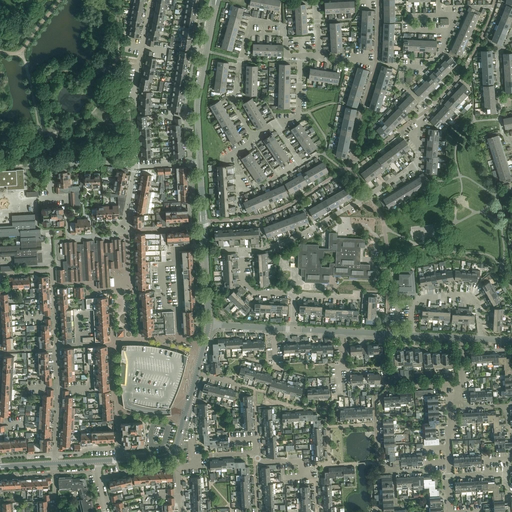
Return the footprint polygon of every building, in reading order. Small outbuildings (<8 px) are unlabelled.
[(468,11),(469,12),(469,11),(479,15),(479,16),(480,16),(481,13),(474,10),(469,7),(468,11)] [(469,12),(467,16),(476,20),(479,16),(479,15),(469,11),(469,12)] [(511,14),(504,11),(502,16),(511,20),(511,17),(511,14)] [(467,16),(465,21),(474,25),(476,20),(467,16)] [(502,16),(500,21),(511,25),(511,23),(510,24),(509,24),(511,20),(502,16)] [(465,21),(463,26),(472,30),(474,25),(465,21)] [(511,25),(500,21),(498,26),(507,30),(509,25),(509,27),(511,28),(511,26),(511,25)] [(463,26),(460,31),(469,35),(472,30),(463,26)] [(498,26),(496,31),(508,36),(509,34),(507,33),(506,34),(505,34),(507,30),(498,26)] [(460,31),(458,36),(467,40),(469,35),(460,31)] [(496,31),(494,36),(503,40),(505,35),(505,37),(507,38),(508,36),(496,31)] [(458,36),(456,41),(465,45),(467,40),(458,36)] [(503,40),(494,36),(492,41),(501,45),(504,46),(505,44),(502,43),(501,44),(503,40)] [(456,41),(451,51),(458,54),(460,55),(465,45),(456,41)] [(449,57),(445,61),(452,68),(456,64),(449,57)] [(445,61),(441,64),(448,72),(452,68),(445,61)] [(441,64),(437,68),(444,75),(448,72),(441,64)] [(382,67),(380,72),(390,75),(392,69),(382,66),(379,66),(378,68),(381,68),(382,67)] [(358,68),(356,73),(366,76),(367,71),(367,72),(367,73),(370,74),(370,72),(367,71),(358,68)] [(437,68),(434,72),(441,79),(444,75),(437,68)] [(376,74),(376,76),(388,80),(390,75),(380,72),(379,76),(379,74),(376,74)] [(430,76),(430,77),(431,77),(437,83),(441,79),(434,72),(430,76)] [(356,73),(355,78),(367,82),(368,80),(366,79),(365,81),(364,81),(366,76),(356,73)] [(388,80),(376,76),(375,78),(377,79),(378,77),(379,77),(377,82),(387,85),(388,80)] [(431,77),(430,77),(427,81),(434,88),(438,84),(437,83),(431,77)] [(355,78),(353,84),(363,86),(364,82),(364,84),(366,84),(367,82),(355,78)] [(427,81),(423,84),(430,91),(434,88),(427,81)] [(373,84),(373,86),(385,90),(387,85),(377,82),(376,87),(376,85),(373,84)] [(353,84),(351,89),(364,93),(365,90),(362,90),(361,91),(363,86),(353,84)] [(423,84),(419,88),(426,95),(430,91),(423,84)] [(463,84),(459,88),(467,95),(471,91),(463,84)] [(385,90),(373,86),(372,88),(374,89),(375,88),(376,88),(374,92),(384,95),(385,90)] [(426,95),(419,88),(415,92),(422,99),(426,95)] [(459,88),(456,92),(463,99),(467,95),(459,88)] [(351,89),(350,94),(359,97),(361,92),(361,94),(363,95),(364,93),(351,89)] [(370,94),(370,97),(382,100),(384,95),(374,92),(373,97),(372,97),(373,95),(370,94)] [(456,92),(452,96),(459,103),(463,99),(456,92)] [(350,94),(348,99),(361,103),(362,101),(359,100),(358,101),(359,97),(350,94)] [(410,95),(406,99),(413,106),(417,102),(410,95)] [(452,96),(448,100),(456,107),(459,103),(452,96)] [(382,100),(370,97),(369,99),(371,100),(372,98),(371,103),(381,106),(382,100)] [(242,104),(245,108),(254,103),(251,99),(242,104)] [(361,103),(348,99),(347,105),(356,107),(357,107),(356,107),(358,102),(358,103),(358,104),(360,105),(361,103)] [(406,99),(402,103),(410,110),(413,106),(406,99)] [(444,105),(445,105),(452,111),(456,107),(448,100),(444,105)] [(210,106),(213,111),(222,105),(219,101),(210,106)] [(254,103),(245,108),(247,113),(256,107),(254,103)] [(381,106),(371,103),(370,107),(369,107),(369,105),(367,105),(366,107),(369,108),(379,111),(381,106)] [(398,107),(399,108),(399,107),(406,114),(406,113),(410,110),(402,103),(398,107)] [(222,105),(213,111),(215,115),(224,110),(222,105)] [(445,105),(442,109),(449,116),(453,112),(452,111),(445,105)] [(256,107),(247,113),(250,117),(259,112),(256,107)] [(399,107),(399,108),(396,111),(403,118),(407,114),(406,113),(406,114),(399,107)] [(346,108),(345,113),(357,116),(358,114),(356,113),(355,115),(355,110),(356,110),(346,108)] [(449,116),(442,109),(438,113),(445,120),(447,122),(451,118),(449,116)] [(224,110),(215,115),(218,119),(227,114),(224,110)] [(396,111),(392,115),(399,122),(403,118),(396,111)] [(259,112),(250,117),(252,121),(261,116),(259,112)] [(438,113),(434,117),(442,124),(445,120),(438,113)] [(227,114),(218,119),(220,123),(229,118),(227,114)] [(392,115),(388,119),(395,126),(399,122),(392,115)] [(261,116),(252,121),(255,125),(264,120),(261,116)] [(442,124),(434,117),(430,121),(438,128),(442,124)] [(229,118),(220,123),(222,127),(231,122),(229,118)] [(388,119),(384,123),(391,130),(395,126),(388,119)] [(264,120),(255,125),(257,129),(266,124),(264,120)] [(231,122),(222,127),(225,131),(234,126),(231,122)] [(384,123),(380,127),(387,134),(391,130),(384,123)] [(291,129),(294,134),(303,128),(300,124),(291,129)] [(234,126),(225,131),(227,135),(236,130),(234,126)] [(387,134),(380,127),(376,131),(383,138),(387,134)] [(303,128),(294,134),(297,138),(305,132),(303,128)] [(341,129),(340,135),(353,137),(354,135),(351,135),(350,136),(351,131),(341,129)] [(236,130),(227,135),(230,140),(239,134),(236,130)] [(305,132),(297,138),(299,142),(308,136),(305,132)] [(239,134),(230,140),(232,144),(241,139),(239,134)] [(263,140),(266,144),(275,138),(272,134),(263,140)] [(308,136),(299,142),(302,146),(311,140),(308,136)] [(490,138),(488,139),(492,149),(501,146),(498,136),(490,138)] [(275,138),(266,144),(269,148),(277,142),(275,138)] [(311,140),(302,146),(305,149),(313,144),(311,140)] [(404,140),(400,143),(406,151),(410,148),(404,140)] [(277,142),(269,148),(272,152),(280,146),(277,142)] [(400,143),(395,146),(401,154),(406,151),(400,143)] [(313,144),(305,149),(308,154),(316,148),(313,144)] [(280,146),(272,152),(274,156),(283,150),(280,146)] [(395,146),(391,150),(397,158),(401,154),(395,146)] [(501,146),(492,149),(493,154),(503,151),(501,146)] [(283,150),(274,156),(277,160),(286,154),(283,150)] [(391,150),(387,153),(393,161),(397,158),(391,150)] [(347,152),(337,151),(336,156),(346,158),(349,159),(349,156),(347,156),(346,157),(347,152)] [(503,151),(493,154),(495,159),(504,156),(503,151)] [(241,159),(244,163),(253,157),(250,153),(241,159)] [(387,153),(382,156),(388,164),(393,161),(387,153)] [(286,154),(277,160),(280,164),(288,159),(286,154)] [(378,160),(378,161),(379,161),(384,168),(384,167),(388,164),(382,156),(378,160)] [(504,156),(495,159),(497,165),(506,162),(504,156)] [(253,157),(244,163),(247,167),(256,161),(253,157)] [(256,161),(247,167),(250,171),(258,165),(256,161)] [(379,161),(378,161),(374,164),(380,172),(385,168),(384,167),(384,168),(379,161)] [(323,162),(318,165),(324,174),(328,171),(323,162)] [(506,162),(497,165),(498,170),(508,167),(506,162)] [(374,164),(370,167),(376,175),(380,172),(374,164)] [(258,165),(250,171),(252,175),(261,169),(258,165)] [(318,165),(314,167),(319,176),(324,174),(318,165)] [(118,176),(118,178),(129,180),(130,175),(125,174),(126,172),(127,173),(127,169),(113,167),(113,168),(111,168),(111,167),(108,166),(107,170),(114,172),(115,171),(116,171),(115,176),(118,176)] [(314,167),(310,170),(315,179),(319,176),(314,167)] [(370,167),(366,170),(372,178),(376,175),(370,167)] [(508,167),(498,170),(500,175),(509,172),(508,167)] [(61,178),(61,180),(70,179),(70,174),(67,174),(67,172),(64,172),(64,169),(55,170),(55,173),(58,173),(58,178),(61,178)] [(261,169),(252,175),(255,179),(264,173),(261,169)] [(23,170),(0,171),(0,185),(7,186),(7,190),(25,189),(23,170)] [(310,170),(306,172),(311,181),(315,179),(310,170)] [(372,178),(366,170),(361,174),(367,182),(372,178)] [(306,172),(302,175),(307,184),(311,181),(306,172)] [(509,172),(500,175),(502,180),(511,177),(509,172)] [(152,175),(142,173),(141,179),(151,181),(151,179),(154,179),(155,173),(152,173),(152,175)] [(264,173),(255,179),(258,183),(266,177),(264,173)] [(93,188),(92,179),(90,179),(90,174),(85,174),(85,185),(87,185),(88,188),(93,188)] [(302,175),(298,177),(303,186),(307,184),(302,175)] [(298,177),(294,179),(299,188),(303,186),(298,177)] [(420,177),(416,180),(421,188),(426,185),(422,180),(421,177),(420,177)] [(115,180),(114,185),(123,187),(123,185),(128,186),(129,180),(118,178),(118,180),(115,180)] [(58,182),(58,187),(68,187),(68,185),(71,184),(70,179),(61,180),(61,182),(58,182)] [(294,179),(289,182),(295,191),(299,188),(294,179)] [(416,180),(411,183),(416,191),(421,188),(416,180)] [(295,191),(289,182),(285,184),(290,193),(295,191)] [(411,183),(407,186),(412,194),(416,191),(411,183)] [(123,187),(114,185),(113,190),(116,191),(115,193),(118,193),(127,195),(128,189),(123,188),(123,187)] [(283,185),(279,187),(283,197),(288,195),(283,185)] [(407,186),(402,188),(407,197),(412,194),(407,186)] [(279,187),(274,189),(279,199),(283,197),(279,187)] [(347,188),(342,191),(347,200),(352,197),(347,188)] [(402,188),(397,191),(403,200),(407,197),(402,188)] [(274,189),(270,191),(274,201),(279,199),(274,189)] [(270,191),(266,193),(270,203),(274,201),(270,191)] [(342,191),(338,193),(343,202),(347,200),(342,191)] [(397,191),(393,194),(398,202),(403,200),(397,191)] [(266,193),(261,195),(265,205),(270,203),(266,193)] [(338,193),(334,195),(339,204),(343,202),(338,193)] [(393,194),(384,200),(388,206),(389,208),(398,202),(393,194)] [(261,195),(257,197),(261,207),(265,205),(261,195)] [(334,195),(330,198),(335,207),(339,204),(334,195)] [(257,197),(252,199),(257,208),(261,207),(257,197)] [(330,198),(326,200),(331,209),(335,207),(330,198)] [(384,200),(383,198),(380,201),(384,208),(388,206),(384,200)] [(252,199),(248,201),(252,210),(257,208),(252,199)] [(326,200),(321,203),(327,212),(331,209),(326,200)] [(252,210),(248,201),(243,203),(247,212),(252,210)] [(321,203),(317,205),(322,214),(327,212),(321,203)] [(317,205),(313,207),(318,216),(322,214),(317,205)] [(109,206),(104,206),(104,216),(106,216),(106,221),(112,220),(111,209),(109,209),(109,206)] [(138,209),(137,216),(143,216),(143,213),(147,213),(148,208),(137,206),(137,208),(138,209)] [(318,216),(313,207),(309,210),(314,219),(318,216)] [(42,214),(41,214),(42,221),(43,225),(53,225),(53,226),(55,225),(57,225),(59,225),(59,224),(64,224),(64,220),(65,220),(64,212),(63,213),(63,208),(58,208),(56,208),(54,209),(54,208),(51,208),(51,209),(49,209),(49,208),(47,208),(47,209),(42,209),(42,214)] [(166,221),(165,212),(156,212),(157,226),(166,226),(166,221)] [(305,212),(300,214),(304,224),(308,222),(305,212)] [(0,256),(14,256),(15,266),(38,265),(37,250),(42,249),(41,242),(44,242),(43,236),(41,236),(41,229),(36,229),(35,214),(12,216),(12,226),(0,226),(0,256)] [(300,214),(295,216),(299,225),(304,224),(300,214)] [(295,216),(291,217),(295,227),(299,225),(295,216)] [(291,217),(286,219),(290,229),(295,227),(291,217)] [(88,219),(82,219),(83,229),(85,228),(85,233),(91,233),(90,222),(88,222),(88,219)] [(286,219),(282,221),(286,231),(290,229),(286,219)] [(282,221),(277,223),(281,232),(286,231),(282,221)] [(277,223),(273,224),(277,234),(281,232),(277,223)] [(273,224),(268,226),(272,236),(277,234),(273,224)] [(272,236),(268,226),(264,228),(267,237),(272,236)] [(305,282),(329,283),(329,275),(349,276),(349,278),(373,279),(374,271),(370,271),(370,265),(360,264),(360,247),(364,247),(365,239),(337,238),(337,233),(329,233),(328,249),(318,249),(318,245),(298,244),(297,268),(301,269),(301,277),(305,277),(305,282)] [(165,234),(131,234),(132,278),(134,278),(134,283),(136,283),(136,285),(135,285),(135,290),(135,292),(137,292),(137,289),(151,289),(151,283),(155,283),(155,261),(166,261),(165,234)] [(56,270),(57,282),(99,279),(99,282),(96,282),(97,288),(110,287),(109,268),(122,267),(122,259),(126,259),(125,242),(121,242),(121,239),(112,240),(112,243),(94,244),(94,241),(83,242),(84,244),(77,245),(77,242),(62,243),(63,254),(67,254),(67,261),(63,262),(64,270),(56,270)] [(413,271),(396,271),(396,293),(403,293),(403,292),(407,292),(407,293),(415,293),(413,271)] [(18,277),(9,278),(10,284),(13,284),(13,288),(18,288),(18,277)] [(236,281),(222,282),(222,283),(224,283),(224,287),(222,287),(223,291),(228,290),(228,287),(233,287),(233,283),(237,283),(236,281)] [(480,291),(482,293),(494,286),(493,285),(492,286),(490,282),(482,286),(484,289),(480,291)] [(233,291),(227,298),(231,301),(229,302),(230,303),(243,289),(241,286),(237,290),(238,291),(236,293),(233,291)] [(494,286),(482,293),(483,295),(486,293),(487,296),(495,291),(493,287),(494,287),(494,286)] [(243,289),(230,303),(231,303),(232,302),(235,305),(241,299),(239,296),(241,294),(242,295),(246,291),(243,289)] [(0,300),(9,300),(9,299),(8,299),(8,294),(4,294),(3,291),(0,291),(0,300)] [(139,304),(139,306),(140,306),(141,322),(140,322),(140,323),(140,328),(141,328),(141,336),(175,334),(174,312),(155,313),(154,291),(139,292),(139,300),(139,304)] [(486,300),(487,302),(499,295),(499,294),(497,295),(495,291),(487,296),(489,299),(486,300)] [(241,299),(235,305),(238,308),(237,309),(238,310),(251,296),(249,294),(245,297),(246,298),(244,301),(241,299)] [(378,303),(378,302),(377,301),(377,297),(376,297),(376,294),(372,294),(372,296),(368,296),(368,300),(364,300),(364,302),(378,303)] [(499,295),(487,302),(488,304),(491,302),(493,305),(501,301),(498,297),(500,296),(499,295)] [(251,296),(238,310),(239,311),(240,310),(246,315),(249,311),(247,309),(249,306),(247,304),(249,301),(250,302),(254,298),(251,296)] [(108,297),(86,299),(87,310),(93,310),(95,342),(110,341),(110,333),(110,329),(111,329),(111,327),(109,327),(108,311),(110,311),(109,310),(109,305),(108,306),(108,297)] [(253,305),(251,308),(251,315),(255,315),(255,312),(259,313),(259,314),(260,314),(260,300),(258,300),(258,304),(255,303),(255,305),(253,305)] [(50,304),(40,304),(40,310),(44,310),(44,313),(50,312),(50,304)] [(378,313),(364,313),(363,315),(367,315),(367,318),(366,318),(365,324),(375,324),(375,319),(376,319),(376,314),(378,314),(378,313)] [(45,325),(41,326),(41,331),(51,331),(51,322),(45,322),(45,325)] [(117,331),(116,331),(116,337),(117,337),(117,338),(124,338),(124,337),(125,337),(124,330),(123,330),(123,329),(117,330),(117,331)] [(209,355),(210,363),(218,362),(218,355),(220,355),(220,354),(219,354),(218,348),(226,347),(225,339),(218,340),(218,344),(212,344),(213,354),(209,355)] [(378,344),(373,345),(373,355),(379,355),(379,353),(382,353),(382,347),(378,347),(378,344)] [(361,345),(356,346),(356,356),(362,356),(362,354),(365,354),(364,348),(361,348),(361,345)] [(367,347),(364,348),(365,354),(368,354),(368,355),(373,355),(373,345),(367,345),(367,347)] [(107,346),(104,346),(87,347),(88,364),(93,364),(94,391),(109,390),(109,382),(110,382),(109,378),(110,378),(110,376),(109,376),(108,360),(109,360),(109,358),(108,358),(108,354),(107,346)] [(127,346),(123,346),(123,349),(122,355),(121,360),(121,366),(121,371),(121,375),(121,379),(121,382),(121,385),(121,389),(121,392),(122,396),(122,400),(123,404),(124,407),(133,411),(143,414),(152,416),(162,416),(164,416),(166,416),(171,416),(171,412),(170,397),(175,398),(176,395),(178,391),(179,388),(180,385),(182,380),(183,376),(184,372),(185,367),(186,364),(186,361),(187,358),(187,355),(185,355),(183,354),(180,353),(178,352),(174,351),(172,350),(167,349),(163,348),(158,348),(155,347),(150,347),(147,346),(143,346),(140,346),(136,346),(133,346),(127,346)] [(356,356),(356,346),(350,346),(350,348),(347,349),(347,355),(350,355),(351,356),(356,356)] [(403,350),(402,350),(397,351),(397,356),(394,356),(394,366),(403,366),(404,366),(403,357),(403,350)] [(406,357),(403,357),(404,366),(403,366),(403,367),(413,366),(412,357),(412,351),(406,351),(406,357)] [(415,357),(412,357),(413,366),(413,367),(422,367),(421,351),(415,352),(415,357)] [(430,353),(423,353),(424,368),(433,368),(433,358),(430,358),(430,353)] [(433,358),(433,368),(434,369),(443,368),(442,359),(439,359),(439,353),(433,354),(433,358)] [(448,354),(442,354),(442,359),(443,368),(443,369),(452,369),(452,359),(448,359),(448,354)] [(505,355),(498,355),(498,365),(503,364),(504,375),(511,374),(511,367),(510,368),(509,358),(505,358),(505,355)] [(42,374),(42,375),(42,380),(46,380),(46,383),(52,383),(52,374),(49,374),(42,374)] [(368,377),(365,377),(366,384),(369,383),(369,385),(374,384),(374,374),(368,375),(368,377)] [(379,374),(374,374),(374,384),(383,384),(383,376),(380,376),(379,374)] [(75,375),(62,376),(62,384),(68,384),(68,381),(75,381),(75,375)] [(357,385),(357,375),(351,375),(351,378),(348,378),(349,385),(352,384),(352,386),(357,385)] [(362,375),(357,375),(357,385),(363,385),(363,384),(366,384),(365,377),(362,377),(362,375)] [(407,390),(405,390),(406,403),(408,403),(408,405),(409,406),(413,406),(414,405),(413,400),(411,400),(411,393),(408,393),(407,390)] [(47,396),(43,395),(43,401),(53,402),(53,393),(47,393),(47,396)] [(62,394),(62,397),(62,402),(72,403),(73,397),(68,397),(68,394),(62,394)] [(345,409),(339,409),(336,409),(337,416),(340,415),(340,422),(343,422),(343,419),(345,419),(345,409)] [(0,410),(0,419),(4,419),(4,416),(8,417),(8,411),(0,410)] [(306,411),(298,412),(299,420),(306,419),(306,422),(306,411)] [(313,411),(306,411),(306,422),(307,422),(307,421),(313,420),(313,428),(322,428),(321,420),(317,420),(317,414),(313,415),(313,411)] [(494,413),(487,413),(488,423),(493,422),(493,433),(503,432),(502,425),(499,426),(499,419),(498,416),(494,416),(494,413)] [(122,429),(121,430),(121,432),(124,432),(124,435),(122,435),(122,440),(123,440),(123,444),(125,444),(125,448),(132,447),(132,446),(133,446),(133,449),(136,448),(136,446),(137,446),(137,447),(144,446),(144,443),(145,443),(145,438),(143,438),(143,434),(142,434),(142,427),(143,427),(142,422),(121,424),(121,429),(122,428),(122,429)] [(254,423),(244,423),(245,431),(251,431),(251,429),(253,429),(253,426),(254,426),(254,423)] [(207,426),(199,426),(200,435),(203,434),(204,445),(209,445),(210,448),(217,448),(217,440),(209,440),(209,434),(210,434),(210,433),(208,433),(207,426)] [(60,440),(60,446),(60,449),(66,449),(66,446),(70,446),(70,441),(60,440)] [(498,443),(498,444),(499,452),(505,452),(505,448),(510,448),(510,443),(508,443),(498,443)] [(401,465),(400,456),(395,456),(395,451),(396,451),(396,446),(394,446),(394,445),(385,446),(385,451),(384,451),(384,454),(389,454),(390,467),(396,467),(395,466),(401,465)] [(234,459),(226,459),(226,467),(227,467),(234,467),(234,469),(235,469),(234,468),(241,468),(241,475),(249,475),(249,467),(245,467),(245,462),(234,462),(234,459)] [(343,468),(335,468),(336,478),(336,476),(343,476),(343,468)] [(321,478),(322,486),(330,485),(329,478),(329,472),(324,472),(325,478),(321,478)] [(58,478),(59,482),(59,490),(72,490),(72,491),(79,490),(81,499),(79,500),(81,511),(94,511),(92,500),(90,500),(85,478),(72,479),(72,477),(58,478)] [(430,477),(423,477),(424,487),(424,488),(429,488),(429,495),(429,497),(439,497),(439,496),(438,493),(438,491),(440,491),(439,488),(435,489),(434,483),(437,483),(437,480),(435,480),(435,478),(431,478),(431,480),(430,480),(430,477)] [(43,488),(48,488),(48,484),(51,484),(51,478),(42,478),(43,488)] [(494,481),(487,482),(488,491),(493,491),(493,501),(503,501),(503,500),(502,495),(504,495),(504,493),(499,493),(498,484),(494,485),(494,481)] [(49,506),(49,505),(47,505),(47,501),(49,500),(49,498),(43,498),(44,501),(37,501),(37,506),(36,506),(36,507),(49,506)] [(114,510),(117,509),(116,509),(124,507),(123,502),(113,504),(114,510)]
